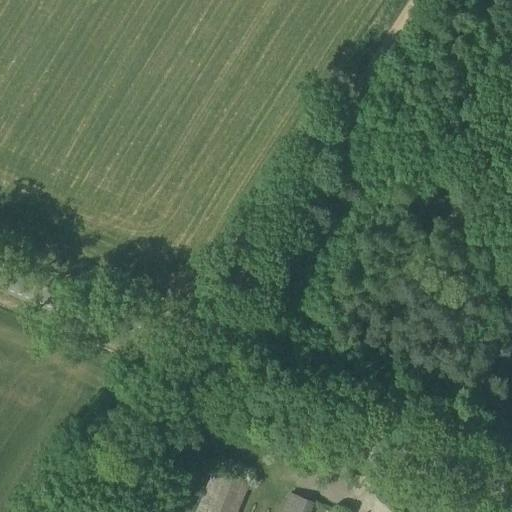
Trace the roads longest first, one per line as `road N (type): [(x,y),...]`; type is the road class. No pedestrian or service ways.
road 1 (track): [(191,359),(417,0)]
road 2 (secondary): [(511,488),(191,359)]
road 3 (secondary): [(191,359),(0,281)]
road 4 (unclassified): [(95,511),(191,359)]
